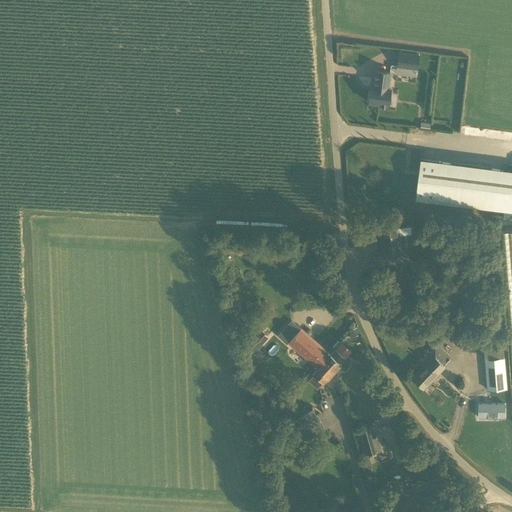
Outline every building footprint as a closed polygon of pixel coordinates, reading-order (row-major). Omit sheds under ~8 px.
[(400,52),(398,66),(418,68),(420,54),(400,52)] [(388,108),(390,88),(388,88),(390,72),(375,70),(373,86),(370,86),(368,103),(378,104),(378,107),(388,108)] [(417,198),(506,209),(505,216),(510,216),(511,210),(511,169),(422,158),(417,198)] [(402,254),(400,235),(399,228),(379,230),(380,239),(379,239),(381,249),(384,248),(385,256),(402,254)] [(435,297),(437,311),(445,311),(443,296),(435,297)] [(327,352),(300,328),(291,321),(278,337),(286,344),(287,343),(316,366),(316,365),(321,359),(327,352)] [(250,356),(272,335),(263,326),(241,347),(250,356)] [(360,333),(357,327),(349,330),(352,336),(360,333)] [(339,340),(333,347),(335,349),(342,342),(339,340)] [(423,389),(450,359),(436,346),(421,363),(424,366),(412,378),(423,389)] [(345,358),(335,349),(330,354),(327,352),(321,359),(334,371),(345,358)] [(489,390),(507,388),(504,357),(486,359),(489,390)] [(327,379),(334,371),(321,359),(316,365),(316,366),(318,367),(312,374),(322,383),(327,378),(327,379)] [(507,402),(481,400),(480,414),(506,416),(507,402)] [(308,438),(308,439),(324,429),(312,408),(296,417),(308,438)] [(355,432),(362,455),(380,450),(373,427),(355,432)]
